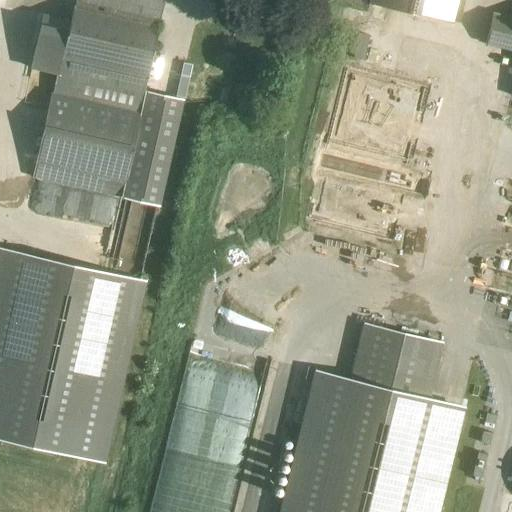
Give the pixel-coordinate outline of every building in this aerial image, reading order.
[(164,0),(75,0),(75,5),(159,24),(164,0)] [(459,0),(372,0),(372,2),(454,22),(459,0)] [(75,5),(73,5),(61,59),(147,78),(148,78),(160,25),(159,24),(75,5)] [(511,47),(511,11),(496,7),(487,41),(511,47)] [(147,78),(61,59),(53,94),(139,112),(147,78)] [(363,79),(345,129),(397,148),(422,79),(390,68),(383,87),(363,79)] [(53,94),(53,93),(40,147),(127,167),(140,113),(53,94)] [(127,167),(40,147),(34,176),(121,195),(127,167)] [(6,251),(0,277),(0,436),(103,460),(143,282),(6,251)] [(486,320),(511,325),(511,293),(493,290),(486,320)] [(283,511),(437,511),(463,409),(427,400),(441,344),(367,326),(353,382),(317,373),(283,511)]
